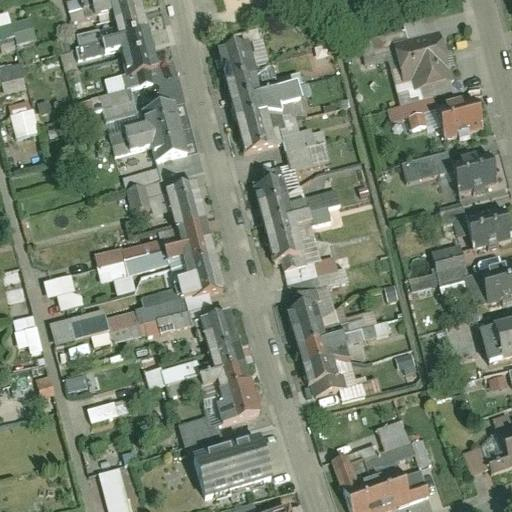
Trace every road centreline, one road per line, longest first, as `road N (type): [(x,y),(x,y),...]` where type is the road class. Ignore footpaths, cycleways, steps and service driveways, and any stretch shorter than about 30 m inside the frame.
road 1 (residential): [(175,0),(260,329),(318,511)]
road 2 (residential): [(511,121),(479,0)]
